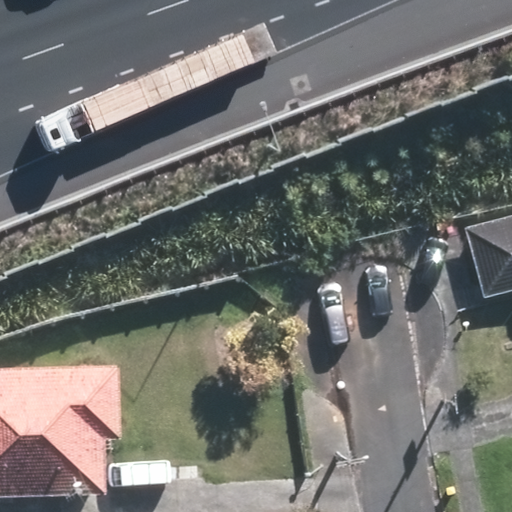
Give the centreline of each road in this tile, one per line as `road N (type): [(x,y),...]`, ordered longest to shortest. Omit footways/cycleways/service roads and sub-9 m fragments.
road 1 (motorway): [(206,0),(0,136)]
road 2 (residential): [(400,511),(369,330)]
